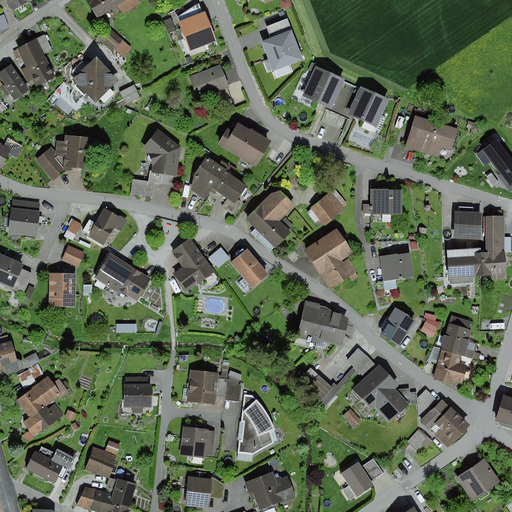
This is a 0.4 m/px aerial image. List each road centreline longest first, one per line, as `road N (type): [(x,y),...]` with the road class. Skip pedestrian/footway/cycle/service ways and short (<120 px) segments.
road 1 (residential): [(0,180),(230,231),(331,298),(485,426)]
road 2 (residential): [(215,0),(256,102),(273,123),(511,206)]
road 3 (residential): [(154,511),(171,370)]
road 4 (residential): [(372,511),(485,426)]
